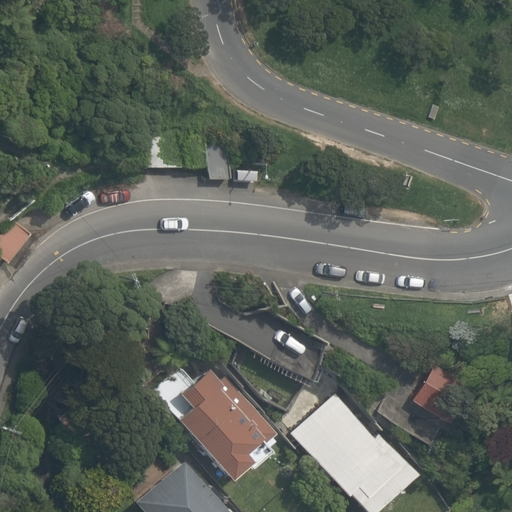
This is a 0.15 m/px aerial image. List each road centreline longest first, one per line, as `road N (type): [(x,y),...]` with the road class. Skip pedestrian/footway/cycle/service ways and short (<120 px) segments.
road 1 (residential): [(0,327),(31,278),(57,255),(123,227),(267,232),(468,255),(511,244)]
road 2 (unclassified): [(511,178),(283,98),(229,53),(214,0)]
